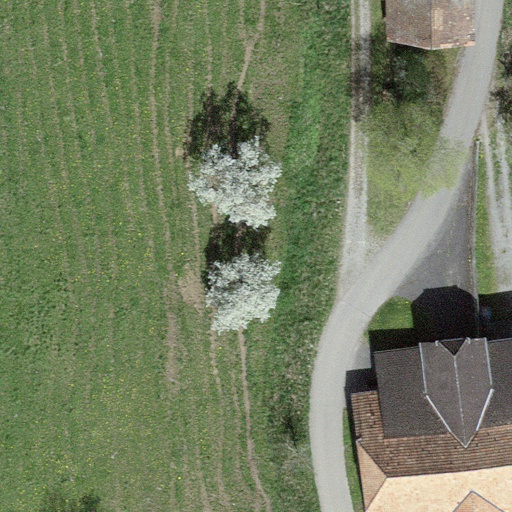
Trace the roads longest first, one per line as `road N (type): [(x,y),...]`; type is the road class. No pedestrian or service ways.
road 1 (residential): [(492,0),(482,60),(430,197),(353,310),(322,463),(335,511)]
road 2 (track): [(353,310),(368,0)]
